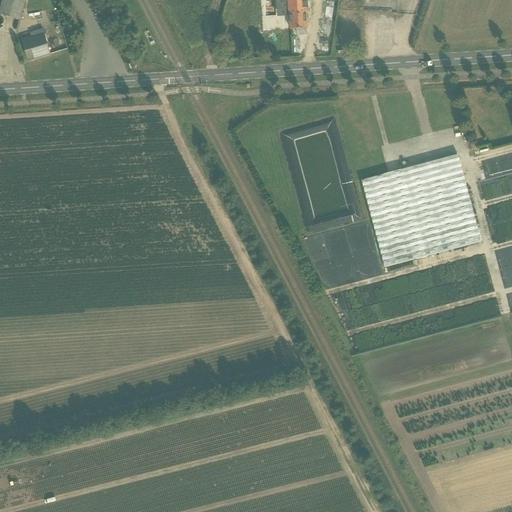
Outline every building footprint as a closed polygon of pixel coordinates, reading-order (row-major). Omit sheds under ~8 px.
[(3,0),(0,11),(0,14),(20,21),(25,0),(3,0)] [(174,3),(172,0),(159,0),(164,9),(174,3)] [(288,0),(291,30),(307,29),(305,0),(288,0)] [(37,58),(51,54),(45,35),(32,39),(31,37),(21,39),(23,46),(27,59),(37,56),(37,58)] [(362,181),(385,268),(481,242),(458,155),(362,181)]
